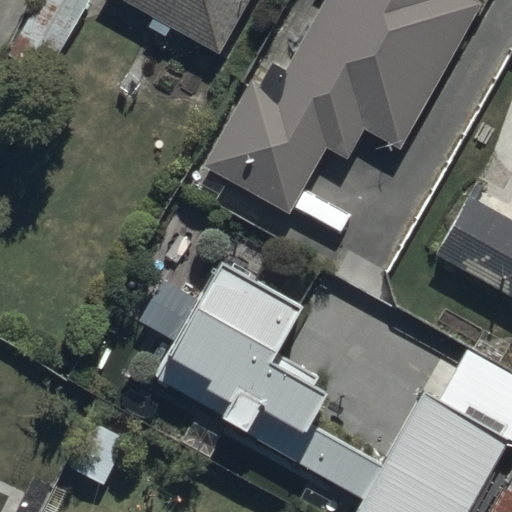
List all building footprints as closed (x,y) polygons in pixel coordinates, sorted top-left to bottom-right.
[(82,0),(34,0),(18,29),(54,50),(82,0)] [(221,42),(244,0),(146,0),(155,5),(149,16),(170,28),(176,17),(221,42)] [(402,139),(476,0),(319,0),(286,63),(259,48),(200,158),(293,208),(329,140),(351,152),(368,121),(402,139)] [(511,285),(511,207),(472,186),(440,246),(511,285)] [(468,511),(509,436),(511,436),(511,370),(464,345),(439,391),(427,385),(387,459),(316,420),(332,391),(275,360),(304,306),(221,261),(159,376),(233,416),(230,420),(366,493),(355,511),(468,511)] [(87,410),(65,456),(107,476),(130,430),(87,410)]
